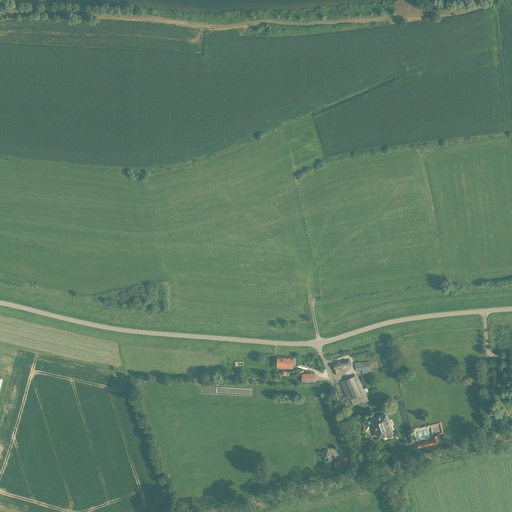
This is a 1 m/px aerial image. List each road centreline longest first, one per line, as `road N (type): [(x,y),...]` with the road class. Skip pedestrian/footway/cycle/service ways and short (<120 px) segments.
road 1 (unclassified): [(0,303),(102,328),(301,345),(387,323),(511,309)]
road 2 (track): [(493,0),(458,13),(214,27),(0,15)]
road 3 (track): [(288,170),(318,334),(347,309)]
